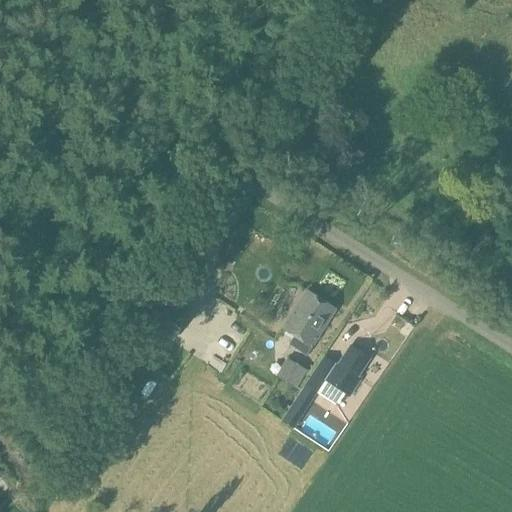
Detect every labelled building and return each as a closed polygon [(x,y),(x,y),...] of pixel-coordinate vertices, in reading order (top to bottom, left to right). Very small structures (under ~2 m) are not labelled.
[(177,262),(158,289),(174,301),(194,274),(177,262)] [(311,350),(336,311),(306,292),(283,329),(311,350)] [(188,318),(153,294),(138,317),(172,341),(188,318)] [(358,379),(371,359),(351,346),(338,366),(336,365),(335,366),(323,358),(304,388),(317,396),(326,381),(351,397),(361,381),(358,379)] [(295,389),(305,371),(285,360),(275,378),(295,389)] [(268,393),(264,403),(279,409),(283,399),(268,393)] [(308,410),(294,428),(321,448),(335,430),(308,410)]
